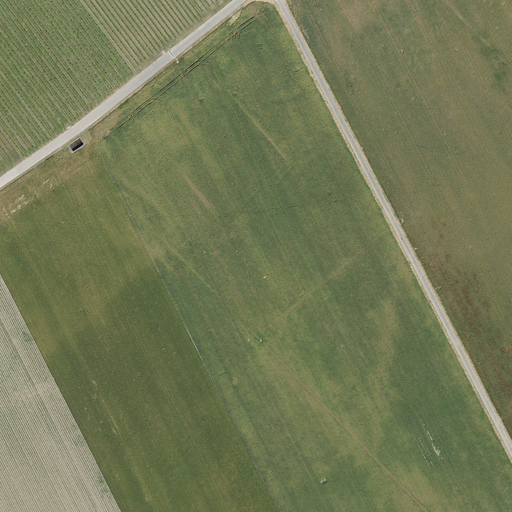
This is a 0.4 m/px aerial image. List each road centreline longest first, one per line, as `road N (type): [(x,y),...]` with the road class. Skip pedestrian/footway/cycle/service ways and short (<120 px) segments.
road 1 (track): [(274,0),(511,460)]
road 2 (unclassified): [(0,184),(253,0)]
